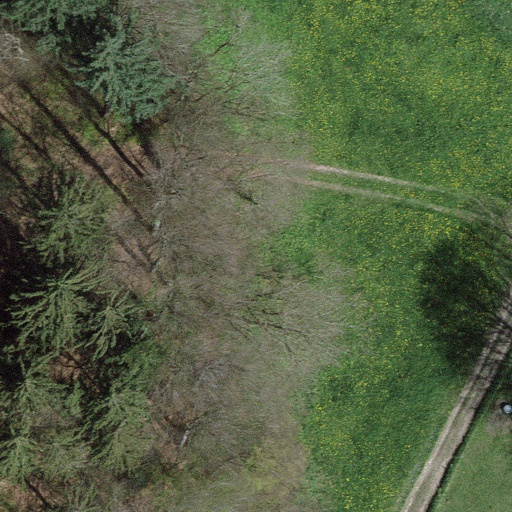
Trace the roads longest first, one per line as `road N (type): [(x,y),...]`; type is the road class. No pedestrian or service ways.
road 1 (track): [(231,155),(305,187),(511,228)]
road 2 (track): [(511,328),(417,511)]
